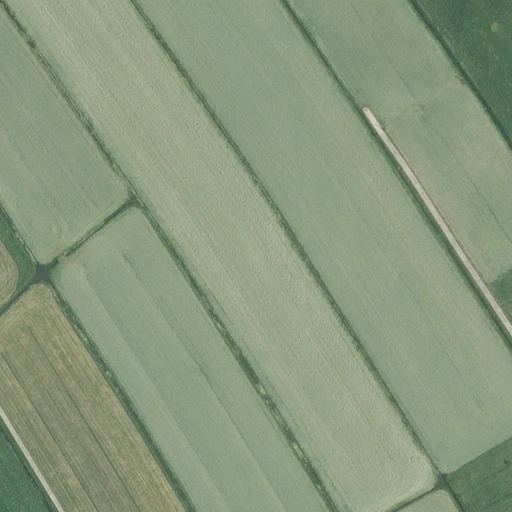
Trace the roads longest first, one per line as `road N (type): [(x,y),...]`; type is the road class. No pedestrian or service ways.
road 1 (track): [(353,511),(19,0)]
road 2 (track): [(0,408),(61,511)]
